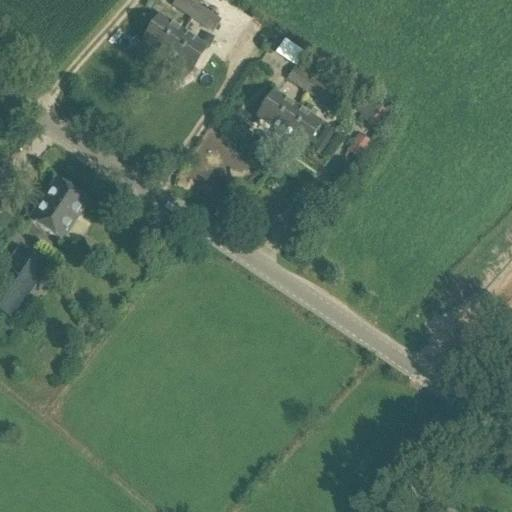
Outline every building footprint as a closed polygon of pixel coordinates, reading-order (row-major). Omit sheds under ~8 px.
[(175,0),(171,7),(192,21),(200,8),(188,0),(175,0)] [(221,21),(200,8),(192,21),(213,34),(221,21)] [(142,44),(166,59),(183,34),(159,18),(142,44)] [(183,34),(166,59),(190,75),(207,50),(183,34)] [(285,40),(275,54),(296,68),(306,54),(285,40)] [(286,82),(306,95),(315,82),(295,69),(286,82)] [(315,82),(306,95),(326,109),(336,96),(315,82)] [(256,119),(280,135),(297,110),(273,94),(256,119)] [(367,123),(374,128),(388,111),(380,105),(367,123)] [(321,126),(297,110),(280,135),(305,151),(321,126)] [(311,149),(322,156),(335,136),(324,129),(311,149)] [(358,161),(370,145),(358,137),(347,153),(358,161)] [(55,183),(31,222),(63,243),(88,204),(55,183)] [(0,276),(0,315),(12,323),(47,269),(19,249),(0,276)]
